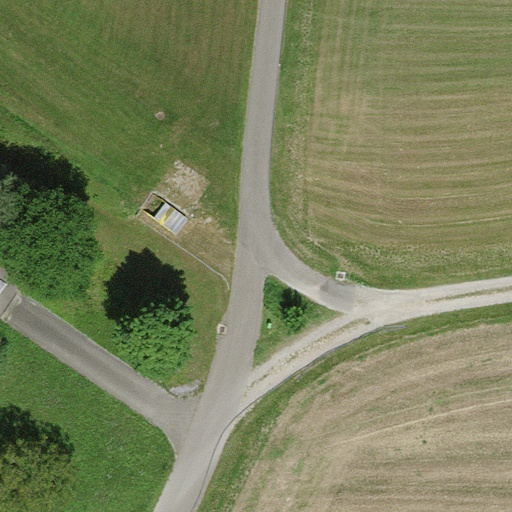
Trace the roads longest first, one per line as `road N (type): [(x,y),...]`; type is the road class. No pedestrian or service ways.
road 1 (track): [(177,511),(249,321),(275,0)]
road 2 (track): [(249,321),(511,289)]
